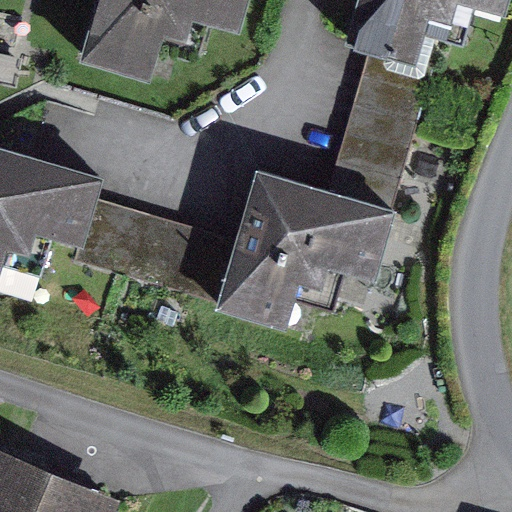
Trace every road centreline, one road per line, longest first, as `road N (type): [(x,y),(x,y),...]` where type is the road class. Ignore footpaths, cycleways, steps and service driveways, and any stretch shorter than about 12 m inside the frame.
road 1 (residential): [(0,385),(250,465),(407,499),(462,500),(511,476)]
road 2 (unclassified): [(511,437),(477,343),(472,286),(483,229),(511,156)]
